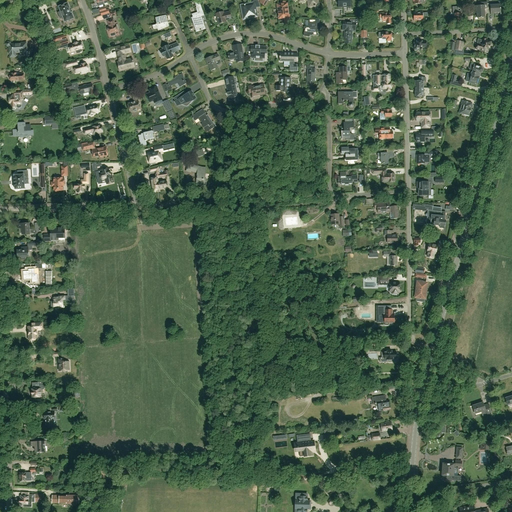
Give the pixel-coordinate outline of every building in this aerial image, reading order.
[(192,14),(193,18),(192,18),(196,32),(205,29),(201,18),(205,17),(199,0),(194,2),(196,8),(197,12),(192,14)] [(244,5),(241,5),(243,19),(257,16),(255,8),(260,7),(258,0),(252,1),(253,3),(245,5),(245,4),(244,4),(244,5)] [(280,4),(279,4),(277,4),(278,14),(278,19),(284,18),(285,25),(289,25),(287,3),(286,4),(286,1),(280,2),(280,4)] [(476,9),(477,18),(485,17),(485,14),(488,13),(487,3),(487,2),(480,2),(480,6),(474,6),(474,9),(476,9)] [(63,3),(59,5),(60,6),(59,7),(64,22),(74,18),(72,13),(71,14),(69,9),(70,8),(68,3),(64,5),(63,3)] [(490,3),(487,3),(488,13),(491,13),(491,15),(494,15),(494,13),(501,13),(500,5),(490,5),(490,3)] [(461,17),(461,11),(458,11),(458,7),(452,7),(453,14),(454,14),(455,22),(456,22),(456,23),(458,23),(458,22),(461,22),(461,17)] [(216,17),(218,24),(226,22),(225,20),(231,19),(229,11),(224,13),(224,12),(216,14),(217,17),(216,17)] [(386,24),(391,24),(390,14),(387,14),(387,12),(379,13),(380,18),(382,18),(382,21),(386,21),(386,24)] [(45,27),(51,25),(47,15),(41,17),(45,27)] [(155,18),(157,25),(152,26),(153,30),(158,29),(158,31),(169,27),(166,15),(155,18)] [(115,26),(113,19),(108,21),(109,27),(108,27),(109,29),(108,29),(109,32),(110,34),(111,36),(112,36),(115,35),(115,34),(115,32),(117,32),(117,30),(117,28),(118,28),(117,25),(115,26)] [(350,23),(343,22),(342,30),(345,30),(344,36),(344,35),(344,40),(345,40),(345,43),(351,44),(352,32),(355,32),(356,23),(358,24),(358,20),(350,19),(350,23)] [(316,20),(308,20),(308,26),(305,26),(305,27),(304,27),(304,30),(303,36),(304,36),(303,36),(309,37),(309,35),(317,35),(317,27),(319,27),(319,23),(316,23),(316,20)] [(383,33),(379,33),(379,39),(379,43),(386,43),(386,41),(391,40),(391,39),(391,37),(392,37),(392,34),(391,34),(391,33),(383,33)] [(66,35),(52,39),(55,50),(66,47),(66,50),(70,49),(71,52),(76,51),(76,52),(76,53),(77,53),(78,53),(80,53),(81,52),(81,51),(81,50),(81,49),(82,49),(82,47),(83,47),(82,44),(81,44),(81,43),(78,44),(78,43),(77,42),(73,44),(69,45),(69,46),(68,47),(67,44),(68,44),(67,40),(66,40),(65,39),(67,38),(66,35)] [(487,39),(483,38),(483,40),(478,39),(476,45),(475,49),(479,51),(483,52),(483,51),(487,52),(491,41),(487,40),(487,39)] [(417,43),(414,43),(414,50),(422,50),(422,48),(427,47),(426,41),(422,41),(416,41),(417,43)] [(455,50),(462,51),(463,42),(456,41),(455,50)] [(27,47),(26,43),(11,44),(10,43),(8,42),(6,44),(7,46),(9,47),(9,53),(10,53),(10,57),(16,57),(16,53),(22,53),(28,57),(32,52),(27,47)] [(161,51),(164,56),(165,55),(167,59),(170,59),(173,56),(172,54),(173,54),(172,53),(179,50),(177,44),(169,47),(168,46),(162,48),(163,50),(161,51)] [(244,61),(242,47),(241,44),(233,46),(234,51),(234,53),(228,54),(229,60),(235,58),(236,62),(244,61)] [(131,52),(129,45),(116,49),(119,62),(117,63),(119,69),(128,67),(128,68),(134,66),(132,59),(125,60),(124,54),(131,52)] [(248,56),(251,56),(251,58),(255,58),(254,61),(263,61),(263,58),(264,58),(264,53),(266,53),(266,47),(251,46),(250,52),(249,52),(249,53),(248,53),(248,56)] [(278,58),(278,61),(289,62),(289,71),(297,71),(297,64),(294,64),(294,62),(298,62),(298,54),(278,53),(278,57),(278,58)] [(213,56),(205,59),(208,66),(209,66),(211,71),(218,68),(216,65),(219,64),(220,63),(220,62),(220,61),(220,60),(218,54),(213,56)] [(65,64),(61,65),(62,68),(66,67),(66,68),(74,66),(76,73),(81,72),(81,74),(88,72),(88,70),(87,64),(86,64),(85,63),(81,64),(81,65),(77,66),(77,65),(78,65),(76,61),(65,64)] [(472,70),(472,72),(480,75),(481,73),(482,72),(483,70),(482,68),(481,68),(481,67),(474,64),(474,65),(471,64),(469,69),(472,70)] [(313,82),(314,82),(315,69),(313,69),(313,65),(307,65),(306,68),(307,68),(307,81),(307,83),(307,84),(308,85),(309,85),(311,85),(312,84),(312,83),(313,82)] [(347,80),(347,72),(350,72),(350,66),(346,66),(346,67),(339,67),(339,73),(336,73),(336,83),(343,83),(342,80),(347,80)] [(467,73),(465,81),(469,82),(469,83),(474,85),(475,84),(476,84),(478,78),(479,79),(480,75),(472,72),(471,72),(470,74),(467,73)] [(167,81),(168,83),(168,84),(167,85),(166,84),(162,86),(167,98),(170,96),(168,91),(172,89),(171,86),(177,84),(180,87),(186,83),(182,74),(177,76),(177,77),(171,81),(167,81)] [(373,82),(390,82),(390,74),(389,74),(384,74),(384,75),(382,75),(382,77),(380,78),(380,75),(376,75),(373,76),(373,79),(373,82)] [(228,78),(225,78),(225,79),(227,85),(227,86),(228,92),(227,93),(228,95),(228,96),(229,95),(230,100),(237,98),(234,85),(237,84),(236,80),(235,80),(234,76),(228,78)] [(419,81),(415,81),(415,89),(419,89),(420,88),(423,87),(423,82),(426,82),(426,77),(419,77),(419,81)] [(290,78),(280,78),(279,86),(276,86),(276,91),(284,91),(284,93),(288,93),(288,91),(289,91),(289,86),(290,86),(290,78)] [(390,82),(373,82),(373,85),(373,87),(372,87),(372,92),(383,92),(382,89),(386,89),(387,92),(391,92),(390,89),(391,89),(391,88),(391,84),(390,84),(390,82)] [(92,84),(83,86),(79,88),(81,95),(89,93),(90,95),(94,94),(93,89),(93,88),(92,86),(92,84)] [(251,86),(248,86),(249,93),(252,93),(253,96),(260,95),(265,94),(263,84),(251,87),(251,86)] [(155,103),(162,100),(156,87),(155,87),(154,87),(152,88),(151,89),(150,90),(149,90),(150,93),(146,95),(149,102),(153,100),(155,103)] [(420,88),(419,89),(415,89),(415,96),(416,96),(416,99),(419,99),(419,96),(423,96),(423,87),(420,88)] [(11,97),(9,97),(10,103),(11,108),(12,109),(15,109),(16,108),(16,107),(17,107),(18,108),(20,108),(21,106),(21,104),(22,104),(21,100),(23,100),(23,95),(32,94),(31,90),(23,91),(14,91),(15,95),(12,95),(12,97),(11,97)] [(184,92),(173,98),(175,101),(174,102),(177,106),(182,105),(185,107),(186,107),(187,107),(188,107),(188,106),(193,101),(194,101),(196,98),(191,91),(185,94),(184,92)] [(338,92),(338,104),(343,104),(343,100),(349,100),(349,103),(348,104),(348,107),(350,108),(352,108),(354,106),(354,104),(353,103),(353,98),(357,98),(357,92),(353,92),(338,92)] [(132,96),(133,103),(128,104),(130,112),(140,109),(138,101),(136,94),(132,96)] [(468,117),(469,114),(472,104),(462,101),(459,113),(464,115),(468,117)] [(83,106),(73,109),(75,117),(76,117),(76,115),(79,115),(80,116),(88,114),(89,114),(89,115),(90,115),(91,116),(93,115),(94,114),(95,114),(95,113),(98,112),(97,106),(86,109),(83,110),(82,107),(83,107),(83,106)] [(203,109),(191,117),(194,121),(194,120),(195,121),(198,119),(200,122),(201,121),(202,123),(201,124),(206,133),(216,126),(213,122),(213,123),(208,115),(206,116),(204,114),(206,113),(203,109)] [(390,110),(384,110),(381,110),(381,113),(379,113),(380,120),(385,120),(385,117),(392,117),(392,111),(390,111),(390,110)] [(421,123),(421,128),(429,128),(429,121),(430,121),(429,113),(416,113),(416,114),(416,115),(415,117),(416,119),(417,120),(417,121),(420,121),(422,122),(421,123)] [(353,122),(343,123),(344,131),(342,131),(342,133),(341,133),(341,139),(346,139),(346,140),(350,140),(350,141),(354,141),(354,140),(354,138),(354,137),(354,136),(353,135),(352,134),(351,134),(350,134),(350,128),(354,128),(353,122)] [(13,130),(13,137),(21,136),(21,138),(28,137),(28,136),(34,136),(33,130),(31,130),(30,125),(29,125),(25,125),(25,123),(18,124),(18,129),(13,130)] [(154,138),(153,133),(165,130),(169,129),(168,124),(164,125),(163,124),(152,127),(153,131),(144,133),(144,134),(141,134),(142,135),(138,136),(141,146),(147,145),(146,140),(154,138)] [(100,129),(99,126),(93,127),(93,128),(84,130),(85,134),(94,131),(95,134),(103,132),(102,128),(100,129)] [(375,134),(379,134),(379,139),(384,139),(384,138),(387,138),(387,139),(392,139),(392,138),(393,138),(392,132),(390,132),(390,127),(375,128),(375,134)] [(416,134),(416,142),(424,142),(424,137),(433,137),(433,130),(421,130),(421,134),(416,134)] [(87,142),(81,144),(83,151),(92,149),(92,151),(93,157),(99,156),(100,157),(108,155),(108,154),(107,148),(106,148),(106,146),(101,147),(95,148),(94,142),(88,143),(87,142)] [(149,158),(147,158),(148,162),(150,162),(150,163),(156,161),(156,162),(162,161),(160,155),(159,155),(158,152),(163,151),(162,146),(154,148),(155,152),(148,154),(149,158)] [(344,152),(344,155),(345,161),(348,161),(348,163),(352,163),(352,161),(357,161),(357,149),(354,149),(348,149),(348,148),(341,148),(341,152),(344,152)] [(381,164),(388,163),(387,156),(393,155),(392,152),(387,153),(387,149),(384,149),(384,153),(378,153),(378,156),(381,156),(381,164)] [(416,155),(416,164),(425,163),(429,162),(429,156),(436,156),(436,151),(424,151),(424,155),(416,155)] [(189,162),(186,171),(190,173),(191,171),(197,173),(196,184),(206,185),(206,179),(205,179),(206,168),(202,167),(193,165),(193,164),(189,162)] [(64,176),(68,176),(68,166),(67,163),(63,163),(63,166),(61,166),(61,177),(54,177),(54,182),(52,182),(52,186),(54,186),(54,191),(55,191),(56,192),(58,192),(58,191),(63,191),(63,186),(64,186),(64,176)] [(109,173),(109,167),(101,167),(101,171),(100,171),(100,175),(94,176),(94,182),(103,182),(103,181),(106,181),(106,180),(110,180),(110,174),(109,173)] [(157,179),(160,178),(159,173),(158,167),(149,169),(149,172),(155,171),(156,177),(150,178),(151,183),(151,185),(152,191),(159,190),(159,189),(158,182),(157,179)] [(389,173),(389,174),(386,174),(386,169),(371,170),(371,172),(373,172),(373,174),(381,174),(381,182),(390,182),(390,183),(393,182),(394,182),(394,173),(392,173),(389,173)] [(15,189),(25,189),(25,184),(24,175),(28,175),(28,171),(18,172),(18,175),(14,175),(15,189)] [(340,172),(340,178),(338,178),(338,183),(341,183),(341,185),(352,184),(352,183),(357,183),(357,175),(351,175),(351,177),(346,177),(346,172),(340,172)] [(89,184),(88,174),(84,174),(84,180),(81,180),(81,184),(74,185),(74,189),(77,189),(77,193),(83,193),(83,189),(85,189),(84,184),(89,184)] [(158,182),(159,189),(167,188),(166,181),(158,182)] [(431,190),(431,182),(417,182),(417,188),(419,188),(419,196),(428,196),(428,190),(431,190)] [(389,203),(374,204),(375,208),(377,208),(378,213),(381,212),(383,214),(385,214),(386,212),(390,212),(390,213),(391,213),(392,213),(392,218),(391,218),(391,219),(399,218),(398,210),(397,210),(397,206),(391,206),(391,207),(390,207),(389,203)] [(445,220),(445,212),(441,212),(441,208),(433,207),(433,205),(422,204),(422,205),(416,205),(415,205),(413,205),(413,209),(428,211),(427,213),(426,214),(425,214),(425,216),(426,216),(427,217),(427,219),(426,220),(425,220),(425,222),(426,223),(426,224),(430,224),(433,225),(440,226),(439,228),(444,228),(444,227),(445,220)] [(339,214),(330,215),(331,225),(339,224),(339,227),(344,227),(343,217),(339,217),(339,214)] [(297,224),(296,216),(284,217),(285,225),(297,224)] [(35,229),(29,230),(29,224),(18,224),(19,228),(22,228),(22,234),(29,234),(41,233),(41,223),(35,223),(35,229)] [(57,230),(50,230),(50,234),(44,234),(44,242),(51,242),(51,240),(58,240),(58,238),(65,238),(65,233),(66,233),(67,232),(67,230),(66,229),(65,229),(65,228),(57,228),(57,230)] [(384,237),(387,237),(387,244),(396,243),(396,241),(397,241),(397,235),(387,235),(387,231),(384,231),(384,237)] [(22,248),(22,250),(17,250),(17,257),(21,257),(21,260),(26,259),(25,257),(29,257),(28,250),(33,250),(32,246),(34,246),(34,242),(27,242),(28,247),(22,248)] [(428,252),(426,256),(433,258),(434,253),(435,253),(437,246),(429,244),(427,251),(428,252)] [(399,251),(390,251),(383,252),(383,257),(387,257),(387,266),(390,266),(397,266),(397,257),(399,257),(399,251)] [(27,271),(24,271),(25,279),(33,279),(33,282),(39,282),(38,272),(38,270),(36,270),(36,268),(29,269),(29,271),(27,271)] [(392,292),(392,294),(399,294),(398,292),(400,292),(401,291),(401,290),(400,290),(399,284),(399,283),(390,283),(390,276),(377,276),(377,285),(390,285),(390,292),(392,292)] [(417,282),(416,290),(426,291),(426,290),(427,288),(426,287),(427,283),(423,283),(423,281),(420,281),(419,282),(417,282)] [(63,308),(63,302),(70,301),(70,300),(72,300),(72,296),(74,296),(74,289),(68,289),(68,296),(58,296),(58,297),(54,298),(53,298),(53,302),(51,302),(51,307),(54,307),(58,307),(58,308),(63,308)] [(426,291),(416,290),(415,297),(416,297),(416,301),(424,303),(425,298),(425,297),(426,295),(425,295),(426,291)] [(385,306),(377,306),(377,314),(377,323),(381,323),(384,323),(385,323),(385,325),(389,325),(389,323),(395,323),(395,322),(396,322),(396,321),(396,320),(396,319),(395,318),(394,314),(392,314),(392,310),(391,310),(385,310),(385,306)] [(36,330),(37,330),(38,330),(39,329),(40,329),(40,328),(40,327),(42,327),(41,323),(32,324),(32,327),(28,327),(29,340),(38,339),(38,334),(37,334),(36,330)] [(381,353),(381,358),(384,358),(384,360),(387,360),(387,362),(392,362),(392,360),(393,360),(393,359),(396,358),(396,357),(398,357),(398,353),(396,353),(396,351),(392,352),(391,351),(387,351),(387,352),(384,352),(381,353)] [(59,371),(70,370),(69,361),(62,362),(62,359),(58,359),(59,371)] [(33,389),(32,389),(32,398),(33,399),(35,399),(35,398),(40,397),(41,397),(41,390),(42,390),(45,388),(45,385),(43,385),(42,382),(38,382),(38,381),(32,381),(32,385),(33,385),(33,389)] [(385,396),(371,398),(372,404),(374,404),(375,404),(378,403),(379,411),(383,411),(384,411),(387,411),(387,410),(390,409),(389,401),(386,401),(385,396)] [(483,403),(473,406),(475,414),(482,412),(483,416),(491,414),(489,407),(484,408),(483,403)] [(50,412),(43,413),(44,418),(45,418),(46,428),(52,428),(51,419),(55,418),(55,411),(57,411),(57,407),(50,407),(50,412)] [(382,432),(392,430),(391,422),(381,423),(382,432)] [(381,440),(379,433),(371,434),(372,440),(372,441),(381,440)] [(298,443),(295,443),(295,444),(297,444),(298,447),(297,447),(297,448),(298,448),(298,451),(304,450),(305,456),(312,455),(312,453),(311,449),(314,448),(314,449),(313,441),(304,442),(303,435),(297,436),(298,442),(298,443)] [(35,446),(35,452),(46,451),(45,441),(31,442),(31,447),(35,446)] [(454,465),(443,464),(442,480),(460,481),(460,476),(457,476),(458,467),(461,467),(461,462),(454,461),(454,465)] [(27,477),(27,474),(25,474),(25,473),(19,473),(20,482),(24,481),(30,481),(30,477),(27,477)] [(70,495),(59,495),(59,503),(79,504),(79,496),(76,496),(76,493),(70,493),(70,495)] [(29,496),(21,496),(21,499),(20,499),(19,500),(19,501),(18,502),(19,503),(19,504),(23,504),(23,507),(31,507),(32,502),(35,502),(35,495),(29,494),(29,496)] [(44,494),(35,494),(35,495),(35,502),(44,502),(44,494)] [(295,501),(295,509),(299,509),(298,511),(306,511),(307,509),(309,509),(309,501),(307,501),(307,497),(305,497),(305,494),(301,494),(301,497),(299,496),(299,501),(295,501)]
